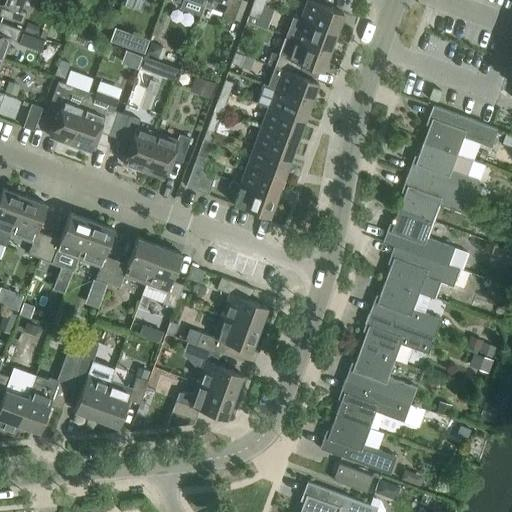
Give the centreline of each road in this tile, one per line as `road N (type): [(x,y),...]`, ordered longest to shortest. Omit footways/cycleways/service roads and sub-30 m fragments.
road 1 (residential): [(329,274),(0,152)]
road 2 (residential): [(161,472),(253,446),(273,416),(329,274)]
road 3 (residential): [(329,274),(356,127),(392,0)]
road 4 (residential): [(0,482),(161,472)]
